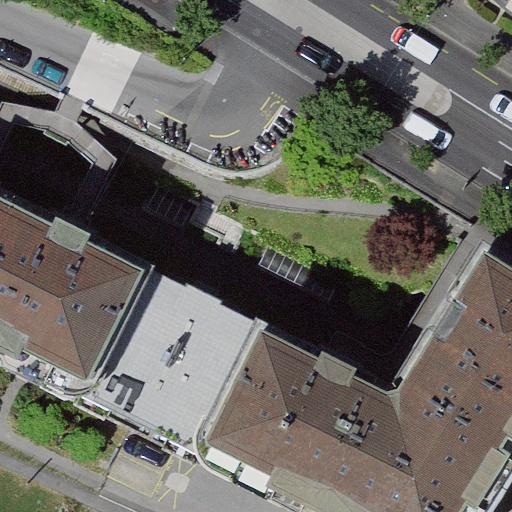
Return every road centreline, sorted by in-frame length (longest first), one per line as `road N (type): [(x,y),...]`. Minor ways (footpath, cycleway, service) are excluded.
road 1 (residential): [(317,22),(243,102),(203,112),(0,20)]
road 2 (secondary): [(317,22),(511,141)]
